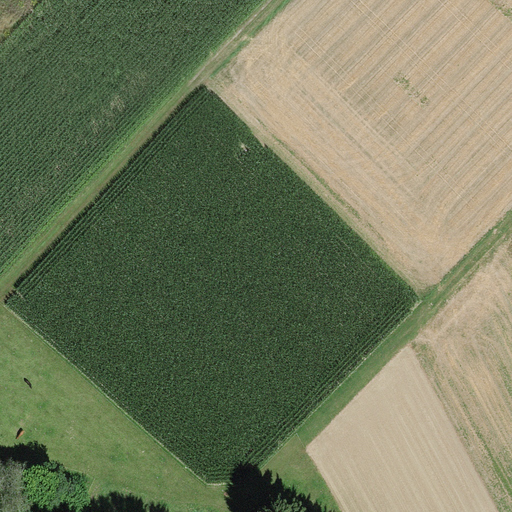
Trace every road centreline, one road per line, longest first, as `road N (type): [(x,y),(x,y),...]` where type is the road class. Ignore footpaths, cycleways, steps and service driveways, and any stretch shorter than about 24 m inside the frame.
road 1 (track): [(272,0),(0,286)]
road 2 (track): [(511,225),(236,505)]
